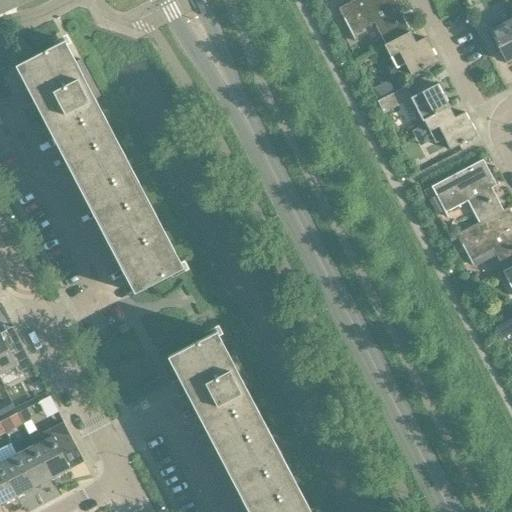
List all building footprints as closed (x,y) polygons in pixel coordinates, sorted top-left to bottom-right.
[(404,7),(399,0),(352,0),(338,8),(352,34),(375,22),(386,43),(386,44),(410,32),(399,10),(404,7)] [(488,24),(476,30),(490,56),(501,50),(507,61),(509,65),(511,63),(511,18),(490,30),(488,24)] [(386,44),(386,43),(384,44),(397,68),(406,63),(412,74),(438,61),(426,37),(415,42),(410,32),(386,44)] [(71,64),(60,43),(19,64),(137,291),(178,270),(90,101),(100,95),(81,59),(71,64)] [(449,106),(437,83),(411,97),(405,86),(378,101),(384,113),(402,103),(408,115),(417,110),(422,121),(424,120),(423,119),(449,106)] [(455,117),(449,106),(423,119),(424,120),(436,143),(445,138),(451,149),(477,135),(465,112),(455,117)] [(497,185),(483,159),(431,186),(445,212),(468,201),(479,222),(504,210),(503,209),(492,188),(497,185)] [(479,222),(457,234),(474,267),(496,255),(504,270),(511,266),(511,214),(508,207),(503,209),(504,210),(479,222)] [(511,266),(504,270),(502,271),(511,289),(511,266)] [(511,318),(496,327),(502,339),(511,333),(511,318)] [(21,340),(7,348),(0,334),(0,373),(15,366),(19,373),(34,365),(21,340)] [(212,334),(207,336),(171,355),(252,511),(304,511),(242,392),(252,386),(233,350),(223,355),(212,334)] [(0,403),(0,415),(11,409),(6,400),(0,403)] [(34,430),(30,421),(31,416),(27,408),(18,412),(28,432),(34,430)] [(0,422),(6,432),(23,423),(17,413),(0,422)] [(35,444),(52,478),(53,478),(53,480),(59,477),(58,475),(70,469),(63,455),(77,447),(63,421),(49,429),(31,438),(35,444)] [(35,444),(17,454),(34,487),(35,487),(36,489),(42,486),(41,484),(52,478),(35,444)] [(34,487),(17,454),(0,463),(18,496),(19,498),(24,495),(23,493),(34,487)] [(18,496),(0,463),(0,462),(0,505),(1,507),(7,504),(6,502),(18,496)]
